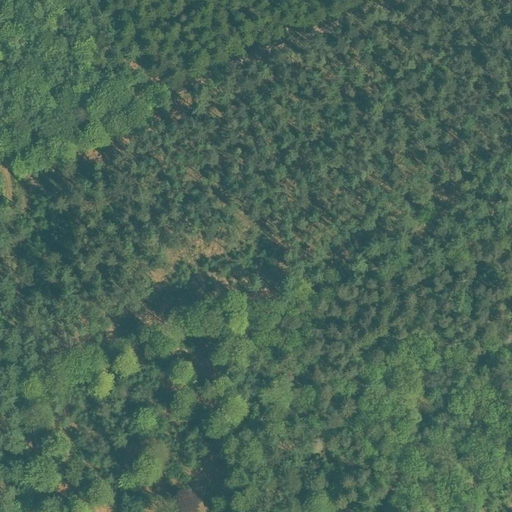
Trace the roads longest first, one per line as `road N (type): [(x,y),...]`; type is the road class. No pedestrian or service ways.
road 1 (track): [(8,168),(398,0)]
road 2 (track): [(8,168),(40,511)]
